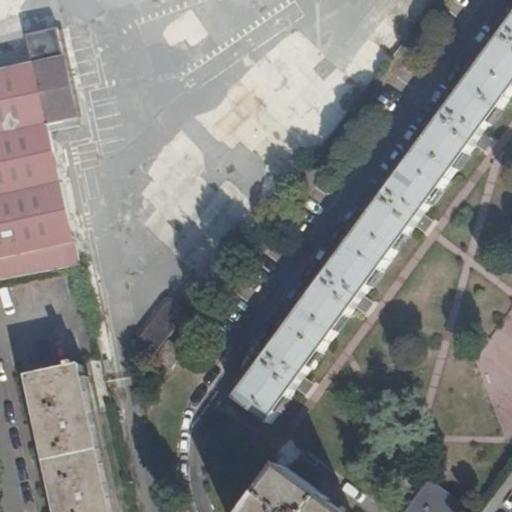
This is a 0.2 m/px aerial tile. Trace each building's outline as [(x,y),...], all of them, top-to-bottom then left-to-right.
[(3,0),(0,1),(0,35),(4,49),(31,41),(21,0),(3,0)] [(511,26),(239,401),(272,426),(298,390),(300,391),(308,381),(305,379),(358,308),(360,311),(368,301),(365,298),(417,227),(420,229),(428,219),(425,217),(477,146),(480,147),(487,138),(484,135),(511,96),(511,26)] [(36,66),(50,129),(77,124),(58,35),(31,41),(36,66)] [(370,84),(392,55),(367,37),(345,65),(370,84)] [(0,279),(79,263),(60,178),(50,129),(36,66),(0,73),(0,279)] [(221,136),(242,119),(225,99),(205,116),(221,136)] [(216,197),(174,255),(207,279),(250,222),(216,197)] [(190,317),(174,305),(141,348),(149,355),(137,369),(145,374),(190,317)] [(172,343),(159,359),(174,371),(186,355),(172,343)] [(101,364),(104,374),(110,373),(107,363),(101,364)] [(32,394),(88,382),(84,368),(29,381),(32,394)] [(116,511),(88,382),(32,394),(57,511),(116,511)] [(330,501),(290,471),(269,498),(267,498),(256,511),(339,511),(328,503),(330,501)] [(457,511),(462,505),(431,482),(408,511),(457,511)]
